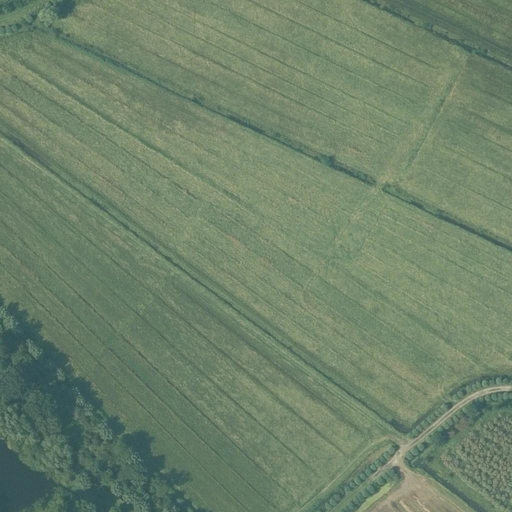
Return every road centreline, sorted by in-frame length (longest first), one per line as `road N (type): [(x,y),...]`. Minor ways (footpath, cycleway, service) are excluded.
road 1 (track): [(405,450),(388,435),(371,439),(292,511)]
road 2 (track): [(511,389),(466,399),(405,450)]
